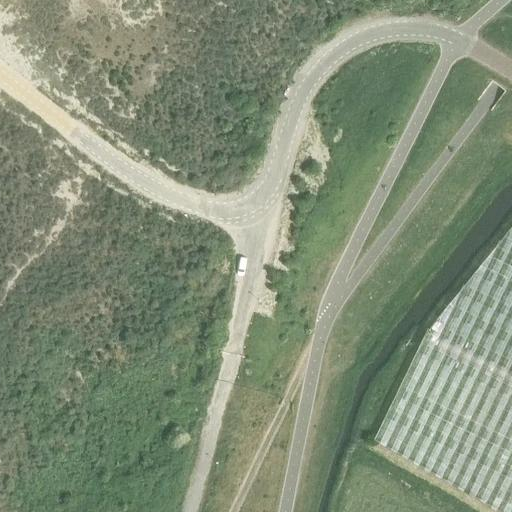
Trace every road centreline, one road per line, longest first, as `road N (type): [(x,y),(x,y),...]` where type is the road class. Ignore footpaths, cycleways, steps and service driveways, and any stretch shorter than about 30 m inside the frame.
road 1 (track): [(189,511),(266,199)]
road 2 (track): [(323,326),(232,511)]
